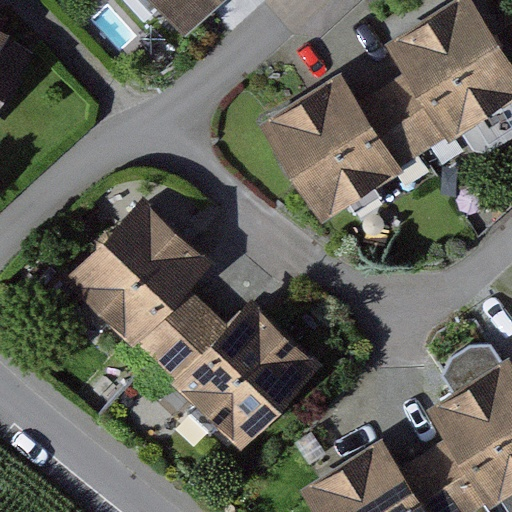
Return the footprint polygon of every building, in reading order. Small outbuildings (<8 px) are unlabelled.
[(211,0),(151,0),(179,29),(211,0)] [(511,35),(490,0),(481,0),(404,47),(417,69),(394,83),(438,155),(511,110),(511,35)] [(0,117),(35,57),(0,36),(0,117)] [(373,95),(360,73),(276,125),(333,218),(438,155),(394,83),(373,95)] [(207,288),(225,269),(154,201),(77,279),(165,365),(224,305),(207,288)] [(332,374),(261,305),(244,323),(224,305),(165,365),(255,452),(332,374)] [(511,369),(444,412),(457,434),(435,448),(475,511),(491,511),(511,499),(511,369)] [(414,461),(401,439),(317,492),(329,511),(475,511),(435,448),(414,461)]
